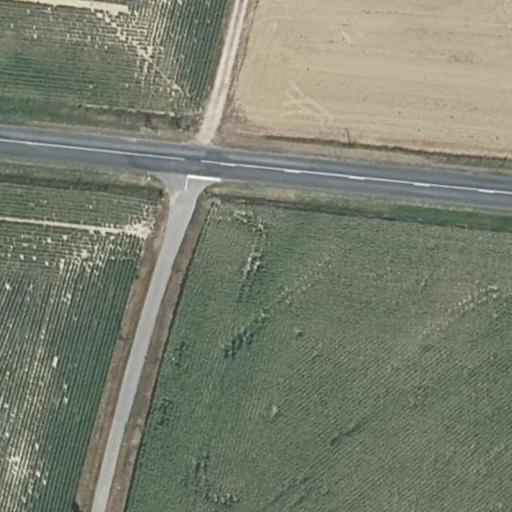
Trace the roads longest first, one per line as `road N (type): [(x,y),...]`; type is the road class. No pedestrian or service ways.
road 1 (unclassified): [(98,511),(145,306),(199,167)]
road 2 (secondary): [(199,167),(511,199)]
road 3 (secondary): [(0,146),(199,167)]
road 4 (track): [(199,167),(240,0)]
